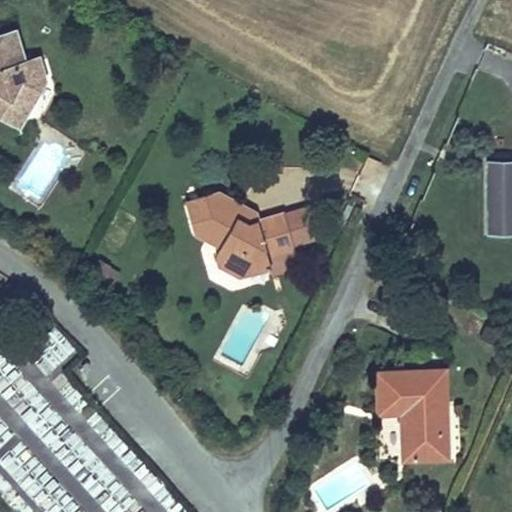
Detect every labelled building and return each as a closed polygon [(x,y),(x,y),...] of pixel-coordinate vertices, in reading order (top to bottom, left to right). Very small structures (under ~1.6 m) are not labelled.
[(21,24),(0,29),(0,114),(22,128),(50,80),(44,51),(29,55),(21,24)] [(511,155),(484,156),(484,235),(511,234),(511,155)] [(255,217),(251,205),(218,188),(183,199),(192,234),(216,246),(213,253),(216,264),(237,275),(266,267),(269,277),(300,267),(293,246),(319,237),(305,202),(255,217)] [(509,325),(488,316),(479,337),(500,346),(509,325)] [(37,347),(55,368),(76,350),(58,329),(37,347)] [(399,460),(449,458),(446,364),(372,366),(373,414),(398,414),(399,460)]
